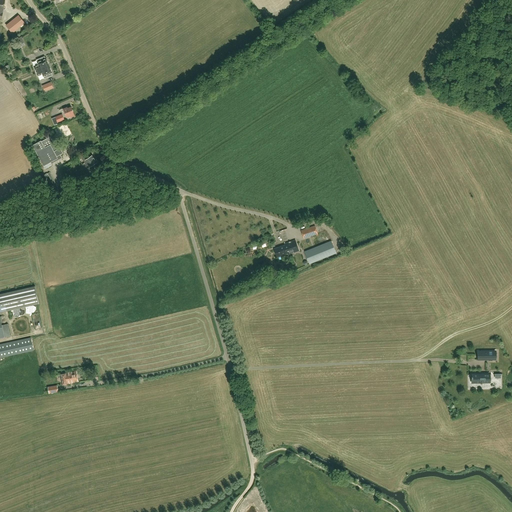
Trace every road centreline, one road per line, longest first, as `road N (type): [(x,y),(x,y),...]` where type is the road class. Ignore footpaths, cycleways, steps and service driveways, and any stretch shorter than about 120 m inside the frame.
road 1 (unclassified): [(250,459),(231,364),(178,189),(111,157)]
road 2 (unclassified): [(111,157),(64,48),(28,0)]
road 3 (unclassified): [(0,232),(111,157)]
